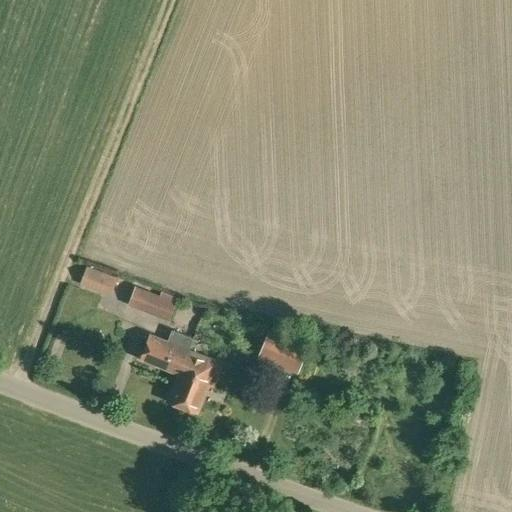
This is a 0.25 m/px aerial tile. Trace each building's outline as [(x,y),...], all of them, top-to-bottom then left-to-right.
[(79,283),(111,296),(118,278),(86,265),(79,283)] [(127,303),(169,320),(179,296),(161,289),(160,293),(135,283),(127,303)] [(141,358),(178,373),(179,373),(190,348),(189,348),(194,337),(173,328),(168,340),(151,333),(141,358)] [(269,328),(258,355),(298,372),(310,345),(269,328)] [(179,373),(178,373),(167,401),(197,413),(209,384),(214,386),(224,362),(190,348),(195,337),(194,337),(189,348),(190,348),(179,373)]
